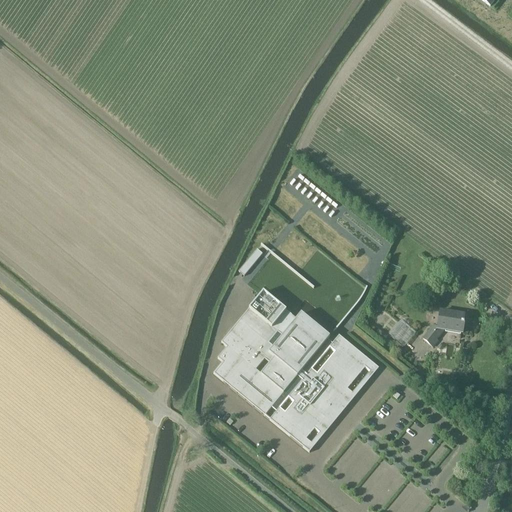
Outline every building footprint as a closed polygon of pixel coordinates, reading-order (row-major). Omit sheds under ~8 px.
[(257,250),(238,272),(244,277),(262,255),(257,250)] [(222,363),(213,374),(225,384),(230,388),(236,393),(238,395),(245,400),(246,402),(253,407),(255,408),(261,414),(263,415),(265,417),(271,408),(276,412),(269,420),(289,437),(294,431),(311,445),(312,445),(306,440),(315,430),(320,434),(321,434),(318,431),(326,421),(331,424),(340,413),(345,407),(339,402),(348,392),(352,395),(371,373),(365,368),(369,363),(378,370),(378,369),(343,340),(339,336),(332,344),(327,341),(329,338),(329,337),(324,343),(297,321),(302,315),(301,314),(296,320),(291,316),(292,316),(263,293),(260,296),(221,343),(227,348),(223,353),(217,359),(222,363)] [(422,340),(433,348),(439,341),(437,340),(443,332),(462,335),(466,314),(439,310),(437,328),(433,326),(422,340)] [(416,333),(400,321),(389,336),(404,348),(416,333)] [(396,355),(402,347),(396,342),(390,349),(396,355)]
